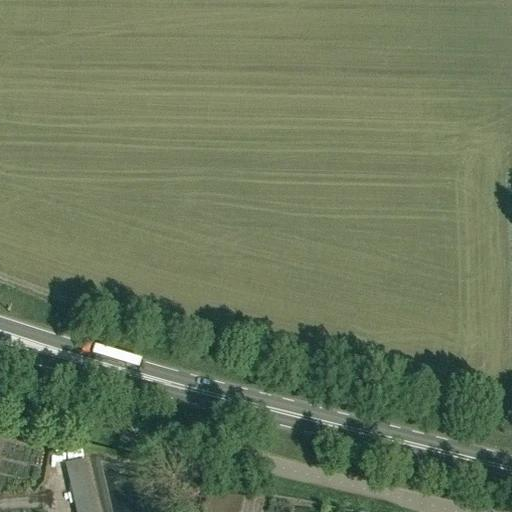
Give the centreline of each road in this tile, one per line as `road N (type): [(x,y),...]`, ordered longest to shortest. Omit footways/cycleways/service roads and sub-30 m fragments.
road 1 (unclassified): [(0,398),(456,511)]
road 2 (primary): [(511,469),(92,365)]
